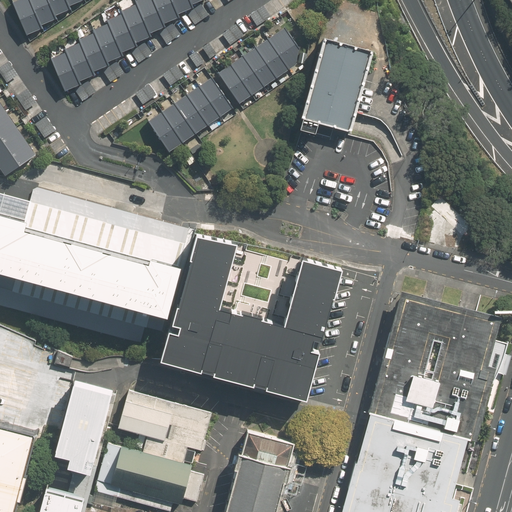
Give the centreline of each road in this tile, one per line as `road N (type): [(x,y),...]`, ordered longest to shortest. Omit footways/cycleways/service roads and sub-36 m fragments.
road 1 (residential): [(132,370),(348,425)]
road 2 (residential): [(254,0),(72,121)]
road 3 (motorway): [(511,161),(475,117),(410,0)]
road 4 (residential): [(393,253),(348,252),(264,231),(213,208)]
road 5 (residential): [(213,208),(293,215),(393,253)]
road 6 (residential): [(393,253),(348,425)]
road 7 (residential): [(0,18),(72,121)]
road 8 (residential): [(393,253),(511,281)]
